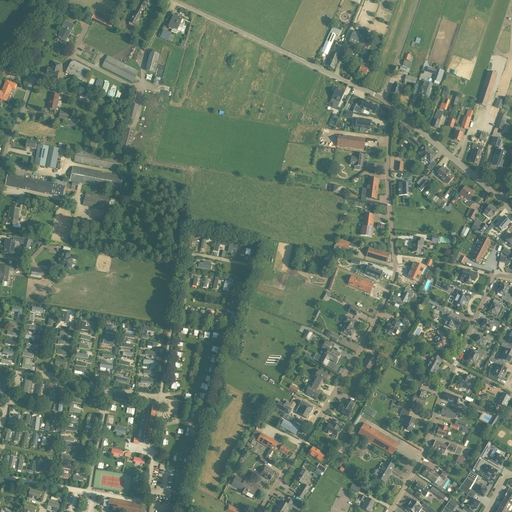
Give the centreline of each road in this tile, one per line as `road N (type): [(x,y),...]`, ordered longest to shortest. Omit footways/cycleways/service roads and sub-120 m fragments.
road 1 (unclassified): [(261,511),(391,289),(390,107)]
road 2 (residential): [(390,511),(419,463),(493,278),(511,277)]
road 3 (unclassified): [(390,107),(174,0)]
road 4 (unclassified): [(0,197),(4,153),(31,81),(28,40),(51,0)]
road 5 (unclassified): [(511,214),(390,107)]
